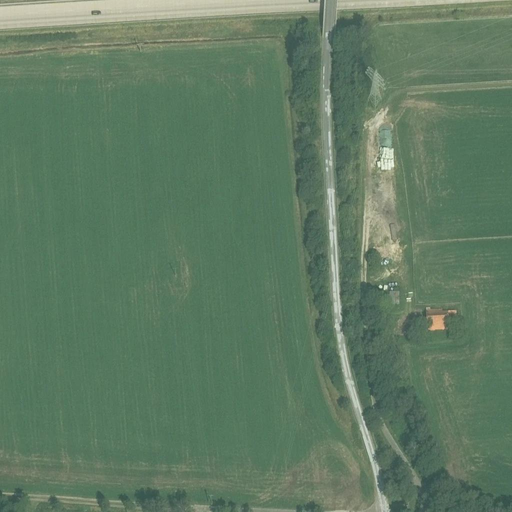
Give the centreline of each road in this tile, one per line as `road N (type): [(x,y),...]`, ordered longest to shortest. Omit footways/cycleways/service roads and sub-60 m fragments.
road 1 (residential): [(331,0),(342,347),(384,511)]
road 2 (motorway): [(0,19),(335,0)]
road 3 (track): [(423,511),(374,406),(362,265)]
road 4 (track): [(211,509),(0,496)]
